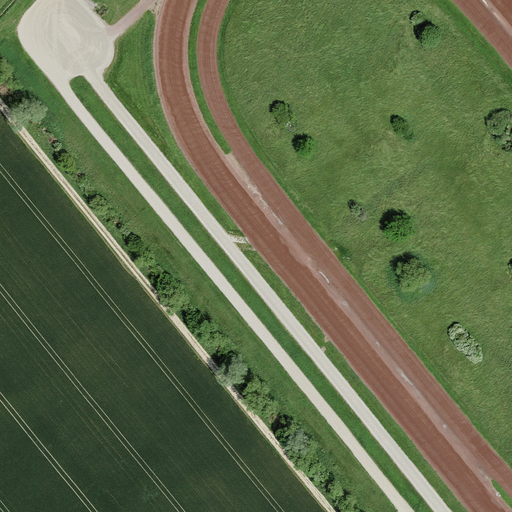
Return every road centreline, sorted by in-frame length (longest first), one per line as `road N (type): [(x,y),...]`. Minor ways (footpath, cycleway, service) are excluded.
road 1 (track): [(45,0),(28,22),(32,45),(405,511)]
road 2 (track): [(444,511),(40,5)]
road 3 (track): [(0,104),(332,511)]
road 4 (track): [(57,79),(150,0)]
